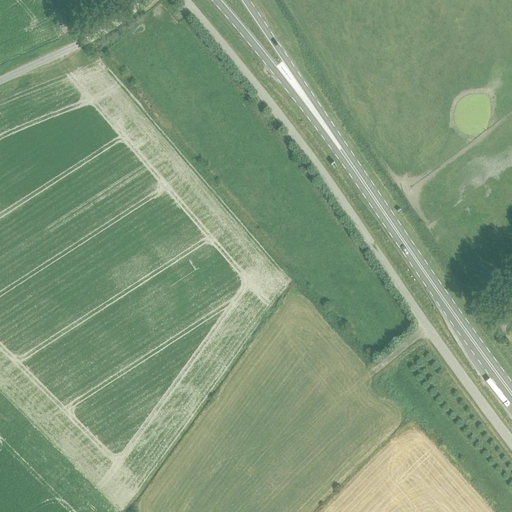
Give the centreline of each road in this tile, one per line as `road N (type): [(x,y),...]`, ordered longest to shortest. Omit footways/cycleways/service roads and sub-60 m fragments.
road 1 (unclassified): [(511,446),(285,124),(183,0)]
road 2 (primary): [(511,395),(340,149)]
road 3 (primary): [(214,0),(340,149)]
road 4 (primary): [(340,149),(245,0)]
